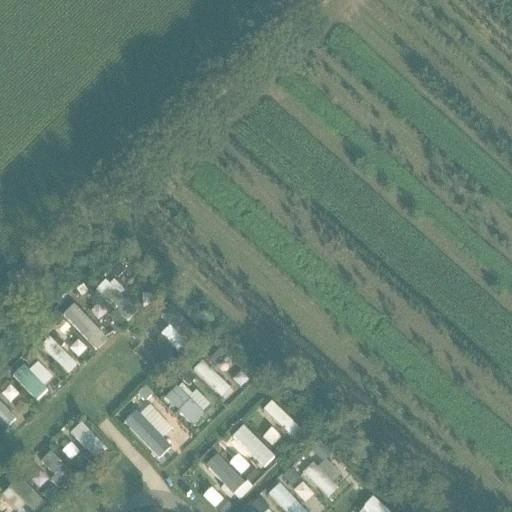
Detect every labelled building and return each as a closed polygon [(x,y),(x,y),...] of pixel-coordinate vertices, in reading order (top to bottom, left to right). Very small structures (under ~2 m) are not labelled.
[(118,266),(110,274),(117,281),(125,273),(118,266)] [(82,288),(75,292),(80,299),(87,294),(82,288)] [(175,310),(164,320),(171,328),(161,336),(177,354),(198,335),(175,310)] [(70,321),(97,352),(108,342),(81,311),(70,321)] [(63,324),(57,330),(62,336),(68,330),(63,324)] [(68,375),(77,365),(58,347),(48,357),(68,375)] [(216,348),(207,358),(213,363),(222,353),(216,348)] [(166,352),(162,355),(163,359),(166,362),(170,362),(173,359),(173,355),(170,352),(166,352)] [(28,354),(20,362),(27,369),(35,362),(28,354)] [(202,362),(192,372),(222,400),(231,390),(202,362)] [(44,386),(53,379),(41,366),(20,384),(37,404),(49,393),(44,386)] [(189,375),(183,382),(189,388),(195,381),(189,375)] [(3,380),(0,383),(0,393),(2,395),(10,388),(3,380)] [(188,429),(204,418),(181,386),(165,397),(188,429)] [(145,390),(139,396),(147,404),(153,398),(145,390)] [(273,402),(263,411),(290,441),(300,432),(273,402)] [(0,404),(0,425),(5,431),(16,420),(0,404)] [(97,460),(108,447),(80,425),(69,438),(97,460)] [(262,471),(275,458),(242,426),(229,439),(262,471)] [(280,441),(274,448),(280,454),(287,448),(280,441)] [(321,448),(314,455),(322,464),(330,456),(321,448)] [(62,490),(75,478),(53,454),(40,466),(62,490)] [(234,497),(246,485),(217,456),(204,469),(234,497)] [(80,461),(74,468),(81,475),(88,468),(80,461)] [(249,470),(242,478),(249,485),(257,478),(249,470)] [(291,470),(281,479),(290,489),(300,480),(291,470)] [(30,511),(38,511),(45,508),(23,479),(2,495),(14,511),(19,511),(27,507),(30,511)] [(283,511),(305,511),(280,485),(268,496),(283,511)] [(51,492),(44,498),(51,506),(58,500),(51,492)] [(387,511),(372,499),(360,511),(387,511)] [(260,500),(252,507),(256,511),(267,511),(269,511),(260,500)] [(224,501),(214,511),(215,511),(229,511),(232,509),(224,501)]
